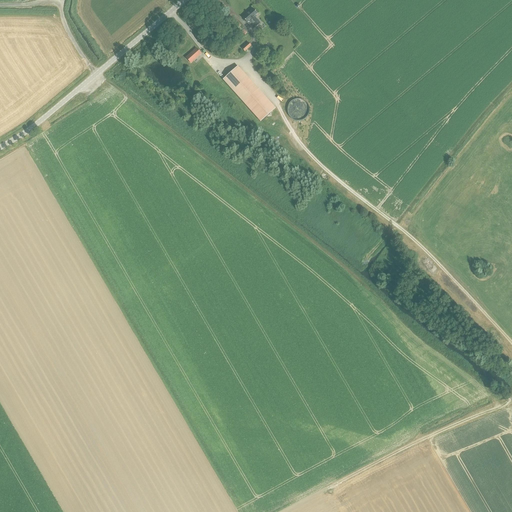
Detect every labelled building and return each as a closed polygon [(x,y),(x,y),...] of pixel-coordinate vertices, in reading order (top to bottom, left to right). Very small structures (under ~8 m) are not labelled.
[(247,23),(252,27),(255,25),(257,27),(260,24),(255,18),(257,16),(256,15),(257,14),(253,9),(243,18),(247,23)] [(248,43),(242,49),(245,52),(251,46),(248,43)] [(197,48),(186,58),(191,63),(201,54),(197,48)] [(223,80),(260,121),(275,108),(238,67),(223,80)] [(293,119),(296,120),(299,121),(302,120),(305,119),(307,116),(309,114),(309,110),(309,107),(308,104),(306,102),(304,100),(301,99),(298,98),(295,99),(292,100),(290,102),(288,105),(287,108),(287,111),(288,114),(290,117),(293,119)]
